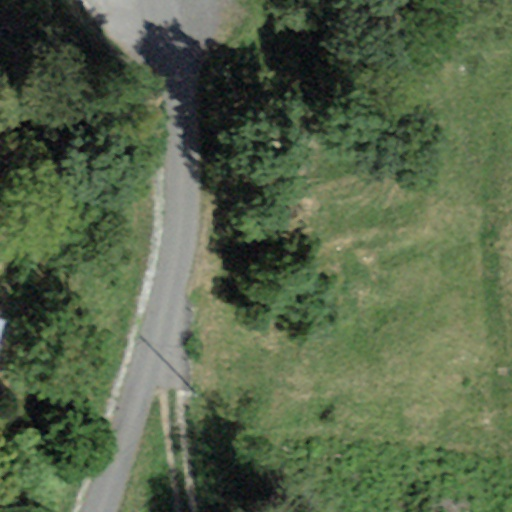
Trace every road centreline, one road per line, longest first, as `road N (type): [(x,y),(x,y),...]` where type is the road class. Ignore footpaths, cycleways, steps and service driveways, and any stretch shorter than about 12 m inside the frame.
road 1 (unclassified): [(149,0),(184,138),(181,226),(161,349),(108,511)]
road 2 (track): [(161,349),(200,511)]
